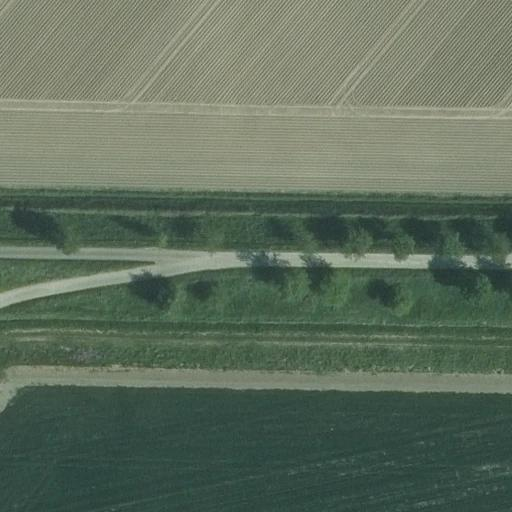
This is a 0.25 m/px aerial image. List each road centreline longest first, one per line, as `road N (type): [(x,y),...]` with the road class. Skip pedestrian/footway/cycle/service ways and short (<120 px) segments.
road 1 (unclassified): [(196,260),(511,259)]
road 2 (unclassified): [(0,301),(196,260)]
road 3 (unclassified): [(0,255),(196,260)]
